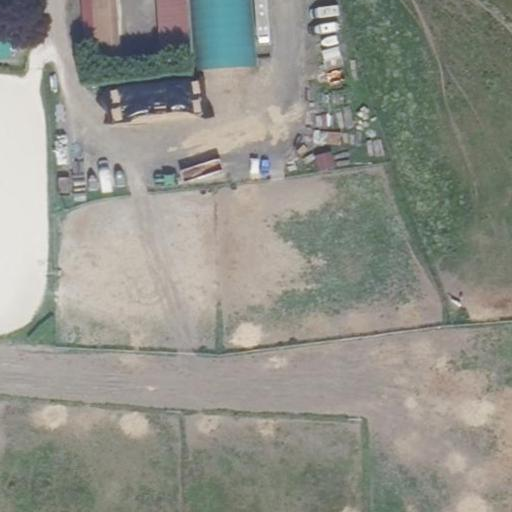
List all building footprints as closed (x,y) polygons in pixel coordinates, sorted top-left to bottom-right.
[(89,24),(86,0),(76,0),(78,24),(89,24)] [(109,66),(104,0),(86,0),(89,24),(91,67),(109,66)] [(189,0),(159,0),(161,53),(191,52),(189,0)] [(191,0),(196,72),(256,68),(251,0),(191,0)] [(317,55),(318,67),(346,64),(344,52),(317,55)] [(191,77),(133,83),(137,121),(195,115),(191,77)] [(154,166),(135,171),(139,187),(158,183),(154,166)]
